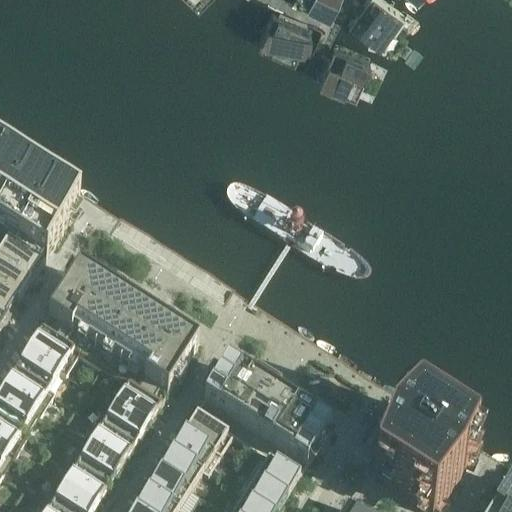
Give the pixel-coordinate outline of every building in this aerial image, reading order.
[(207,0),(175,0),(198,15),(207,0)] [(278,0),(277,3),(320,23),(322,24),(323,24),(324,24),(324,23),(325,23),(326,22),(342,0),(278,0)] [(386,0),(357,0),(347,13),(390,44),(409,16),(386,0)] [(418,0),(386,0),(409,16),(418,0)] [(270,13),(248,47),(269,61),(288,21),(270,13)] [(347,13),(334,32),(332,34),(376,66),(390,44),(347,13)] [(299,78),(316,39),(317,39),(317,38),(317,37),(316,36),(316,35),(315,34),(314,34),(288,21),(269,61),(298,80),(299,78)] [(331,37),(330,39),(308,86),(347,111),(376,66),(332,34),(331,37)] [(0,246),(2,248),(41,274),(79,215),(0,164),(0,246)] [(226,198),(242,218),(290,246),(344,278),(363,281),(370,278),(369,269),(353,251),(254,191),(234,187),(228,190),(226,198)] [(41,274),(2,248),(0,250),(0,271),(30,291),(41,274)] [(0,296),(19,309),(30,291),(0,271),(0,296)] [(197,354),(189,348),(182,344),(173,338),(169,335),(148,322),(144,320),(120,304),(116,302),(114,300),(104,294),(94,288),(87,283),(78,278),(64,300),(42,336),(74,356),(73,357),(128,392),(128,391),(161,412),(161,411),(183,376),(197,354)] [(0,296),(0,322),(7,327),(19,309),(0,296)] [(60,378),(73,357),(74,356),(42,336),(39,340),(31,353),(28,357),(60,378)] [(47,398),(60,378),(28,357),(25,361),(18,373),(15,377),(47,398)] [(230,443),(260,461),(297,484),(327,437),(223,372),(194,419),(231,442),(230,443)] [(35,418),(47,398),(15,377),(13,381),(5,393),(2,397),(35,418)] [(128,391),(128,392),(115,412),(147,433),(150,429),(158,416),(161,412),(128,391)] [(0,424),(22,438),(35,418),(2,397),(0,400),(0,424)] [(147,433),(115,412),(102,432),(134,453),(137,449),(144,437),(147,433)] [(416,415),(415,414),(390,443),(390,444),(390,445),(378,470),(374,480),(374,481),(375,482),(375,483),(384,488),(393,494),(396,496),(410,505),(420,511),(438,511),(459,488),(475,453),(475,452),(475,451),(474,450),(419,414),(417,413),(416,415)] [(182,438),(219,462),(230,443),(231,442),(194,419),(182,438)] [(0,452),(9,458),(22,438),(0,424),(0,452)] [(134,453),(102,432),(89,453),(121,473),(124,469),(132,457),(134,453)] [(201,477),(206,481),(219,462),(182,438),(169,458),(201,477)] [(0,472),(9,458),(0,452),(0,472)] [(121,473),(89,453),(76,473),(108,494),(111,490),(119,477),(121,473)] [(157,477),(189,497),(201,477),(169,458),(157,477)] [(248,480),(285,503),(297,484),(260,461),(248,480)] [(108,494),(76,473),(63,493),(92,511),(96,511),(98,510),(106,497),(108,494)] [(145,496),(170,511),(178,511),(189,497),(157,477),(145,496)] [(242,503),(256,511),(279,511),(285,503),(248,480),(236,499),(242,503)] [(511,511),(511,488),(504,484),(503,483),(496,494),(502,498),(495,509),(495,510),(497,511),(511,511)] [(92,511),(63,493),(51,511),(92,511)] [(135,511),(170,511),(145,496),(135,511)] [(235,511),(256,511),(242,503),(235,511)]
